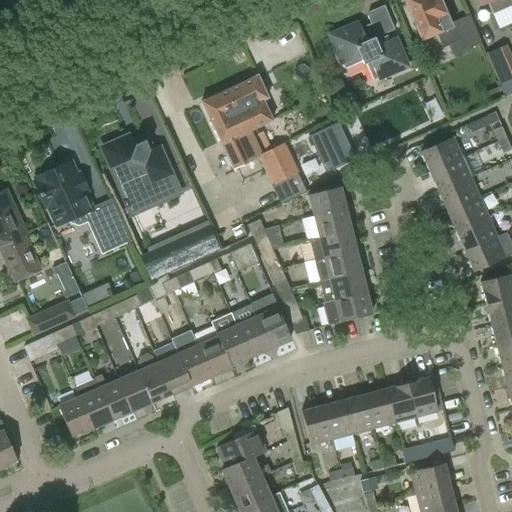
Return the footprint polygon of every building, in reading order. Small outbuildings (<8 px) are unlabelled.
[(28,10),(23,0),(0,0),(9,19),(13,17),(14,20),(22,16),(21,13),(28,10)] [(23,0),(28,10),(35,7),(36,9),(45,5),(44,3),(51,0),(23,0)] [(450,59),(479,46),(467,19),(447,27),(435,0),(401,0),(419,41),(433,35),(439,49),(444,47),(450,59)] [(476,0),(479,5),(483,3),(489,16),(510,7),(506,0),(476,0)] [(355,26),(329,37),(342,70),(359,64),(360,67),(363,66),(370,82),(402,69),(391,40),(383,43),(381,36),(391,32),(382,8),(367,14),(364,21),(365,21),(368,30),(358,34),(355,26)] [(499,85),(511,79),(511,61),(506,47),(486,55),(499,85)] [(254,79),(199,104),(230,172),(249,163),(244,151),(249,149),(242,135),(269,123),(259,102),(263,100),(254,79)] [(333,125),(304,138),(320,175),(350,162),(333,125)] [(492,133),(497,144),(506,140),(501,129),(492,133)] [(133,144),(131,139),(129,135),(101,148),(124,201),(122,202),(125,209),(128,208),(131,214),(155,203),(179,193),(158,146),(154,148),(149,150),(148,153),(147,152),(148,150),(145,144),(144,141),(140,143),(134,145),(133,147),(132,147),(133,144)] [(419,152),(428,172),(460,158),(451,138),(419,152)] [(510,151),(506,140),(497,144),(502,154),(510,151)] [(284,144),(258,155),(271,186),(273,185),(281,203),(307,192),(298,174),(284,144)] [(469,178),(460,158),(428,172),(437,193),(469,178)] [(83,214),(101,254),(129,242),(123,227),(111,200),(91,209),(70,163),(34,179),(35,182),(33,183),(45,209),(47,208),(55,227),(83,214)] [(445,212),(478,198),(469,178),(437,193),(445,212)] [(313,218),(344,210),(339,188),(307,196),(313,218)] [(0,252),(9,271),(33,259),(22,235),(25,234),(8,198),(0,201),(0,252)] [(454,232),(486,218),(478,198),(445,212),(454,232)] [(313,218),(318,239),(349,231),(344,210),(313,218)] [(495,238),(486,218),(454,232),(463,252),(495,238)] [(251,236),(263,231),(259,222),(247,227),(251,236)] [(251,236),(260,256),(272,250),(263,231),(251,236)] [(309,241),(314,262),(355,252),(349,231),(318,239),(309,241)] [(472,272),(504,258),(511,254),(511,248),(505,233),(495,238),(463,252),(472,272)] [(150,281),(197,261),(191,249),(173,257),(167,243),(148,252),(147,248),(146,248),(148,252),(139,256),(150,281)] [(237,272),(258,263),(250,244),(229,253),(237,272)] [(260,256),(268,275),(280,270),(272,250),(260,256)] [(314,262),(319,283),(360,273),(355,252),(314,262)] [(216,261),(208,264),(213,275),(221,272),(216,261)] [(206,279),(213,275),(208,264),(201,268),(206,279)] [(268,275),(277,296),(289,291),(280,270),(268,275)] [(319,283),(324,303),(325,304),(365,294),(360,273),(319,283)] [(511,274),(479,283),(484,304),(511,296),(511,274)] [(175,277),(168,281),(173,292),(180,288),(175,277)] [(173,292),(168,281),(160,284),(165,295),(173,292)] [(297,309),(293,300),(289,291),(277,296),(281,305),(285,314),(297,309)] [(322,303),(328,326),(370,315),(365,294),(325,304),(324,303),(322,303)] [(136,295),(128,299),(133,310),(141,306),(136,295)] [(511,296),(484,304),(489,325),(511,319),(511,296)] [(67,304),(72,317),(87,310),(81,298),(67,304)] [(133,310),(128,299),(121,302),(126,313),(133,310)] [(66,302),(25,321),(32,335),(72,317),(67,304),(66,302)] [(251,308),(231,317),(249,358),(269,350),(255,318),(251,308)] [(255,318),(269,350),(290,341),(276,309),(255,318)] [(301,318),(297,309),(285,314),(294,335),(308,332),(304,317),(301,318)] [(96,313),(89,317),(94,327),(101,324),(96,313)] [(249,358),(231,317),(231,315),(210,324),(211,326),(229,367),(249,358)] [(94,327),(89,317),(82,320),(87,331),(94,327)] [(511,319),(489,325),(495,346),(511,342),(511,319)] [(191,335),(195,346),(210,378),(230,369),(229,367),(211,326),(191,335)] [(57,331),(50,334),(55,345),(62,342),(57,331)] [(55,345),(50,334),(21,348),(26,359),(55,345)] [(511,342),(495,346),(500,368),(511,364),(511,342)] [(190,386),(210,378),(195,346),(176,354),(190,386)] [(136,371),(150,404),(170,395),(156,363),(153,356),(147,353),(138,357),(137,363),(140,370),(136,371)] [(176,354),(156,363),(170,395),(190,386),(176,354)] [(511,364),(500,368),(505,389),(511,387),(511,364)] [(136,371),(116,380),(131,412),(150,404),(136,371)] [(426,379),(405,384),(414,418),(435,413),(426,379)] [(111,421),(131,412),(116,380),(97,389),(111,421)] [(77,397),(91,430),(111,421),(97,389),(93,381),(73,389),(77,397)] [(405,384),(384,390),(393,424),(414,418),(405,384)] [(384,390),(363,395),(372,429),(393,424),(384,390)] [(363,395),(342,401),(351,435),(372,429),(363,395)] [(71,439),(91,430),(77,397),(56,406),(71,439)] [(342,401),(321,406),(330,440),(351,435),(342,401)] [(330,440),(321,406),(300,412),(309,446),(330,440)] [(0,426),(0,469),(16,463),(0,426)] [(291,428),(282,430),(286,442),(295,440),(291,428)] [(215,448),(224,468),(224,469),(251,457),(251,458),(264,452),(255,431),(215,448)] [(434,447),(422,450),(424,459),(436,456),(434,447)] [(288,451),(291,463),(300,461),(297,449),(288,451)] [(424,459),(422,450),(410,454),(412,462),(424,459)] [(256,469),(251,458),(251,457),(224,469),(224,468),(220,470),(229,491),(260,477),(269,473),(265,465),(256,469)] [(392,458),(380,461),(382,470),(395,467),(392,458)] [(303,473),(300,461),(291,463),(294,475),(303,473)] [(370,473),(382,470),(380,461),(368,464),(370,473)] [(413,494),(447,485),(442,464),(408,472),(413,494)] [(350,468),(338,472),(340,480),(352,477),(350,468)] [(328,483),(340,480),(338,472),(326,475),(328,483)] [(229,491),(237,511),(269,497),(260,477),(229,491)] [(430,511),(453,506),(447,485),(413,494),(417,511),(430,511)] [(307,490),(313,501),(321,497),(316,486),(307,490)] [(237,511),(238,511),(286,511),(278,493),(269,497),(237,511)] [(365,508),(373,505),(370,493),(362,495),(365,508)] [(321,497),(313,501),(319,511),(327,508),(321,497)]
